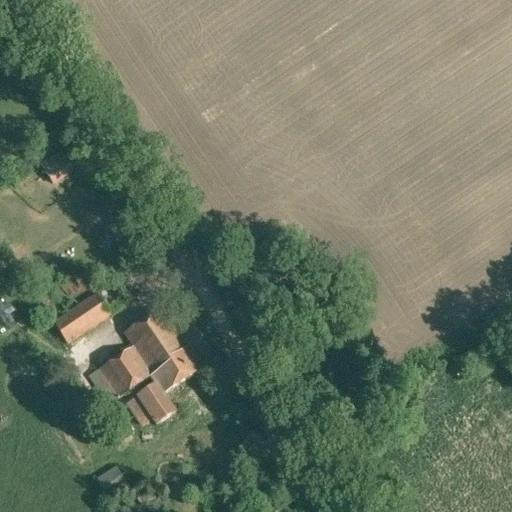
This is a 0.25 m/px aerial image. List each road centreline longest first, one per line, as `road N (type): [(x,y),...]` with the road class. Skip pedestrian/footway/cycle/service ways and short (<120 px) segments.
road 1 (track): [(207,287),(14,0)]
road 2 (unclassified): [(354,511),(207,287)]
